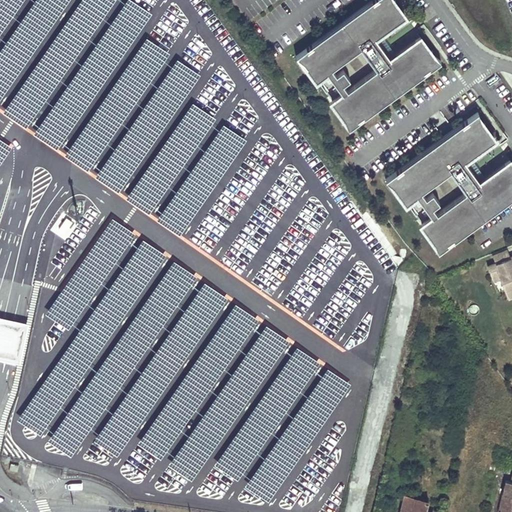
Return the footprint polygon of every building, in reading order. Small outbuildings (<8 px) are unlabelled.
[(0,97),(68,0),(33,0),(0,48),(0,97)] [(0,0),(0,33),(23,0),(0,0)] [(27,126),(115,0),(80,0),(3,110),(27,126)] [(57,147),(151,13),(132,0),(125,0),(34,131),(57,147)] [(340,95),(330,102),(343,120),(347,130),(440,61),(432,55),(420,37),(390,59),(374,37),(404,16),(392,0),(371,0),(294,57),(301,64),(314,81),(325,74),(340,95)] [(88,170),(169,53),(146,37),(64,154),(88,170)] [(119,191),(200,74),(177,58),(95,175),(119,191)] [(215,117),(191,101),(125,196),(149,212),(215,117)] [(477,112),(384,180),(391,187),(404,204),(415,197),(430,218),(420,226),(433,243),(436,253),(465,232),(511,197),(511,163),(509,160),(480,182),(464,161),(494,139),(481,121),(477,112)] [(246,139),(222,123),(157,218),(180,234),(246,139)] [(0,161),(11,145),(0,137),(0,161)] [(134,232),(110,216),(44,311),(68,327),(134,232)] [(42,435),(168,255),(144,238),(18,418),(42,435)] [(507,249),(492,255),(495,262),(510,256),(507,249)] [(511,294),(511,255),(510,256),(495,262),(487,266),(491,275),(498,272),(504,288),(508,297),(511,294)] [(72,457),(197,277),(173,260),(47,440),(72,457)] [(498,272),(491,275),(498,291),(504,288),(498,272)] [(227,297),(204,281),(94,438),(117,454),(227,297)] [(164,452),(258,318),(234,302),(140,436),(164,452)] [(24,323),(0,317),(0,351),(17,355),(24,323)] [(194,476),(288,341),(265,325),(171,460),(194,476)] [(238,480),(320,362),(297,346),(215,464),(238,480)] [(269,499),(350,382),(327,366),(245,483),(269,499)] [(506,480),(498,511),(500,511),(511,511),(511,475),(511,481),(506,480)] [(400,511),(425,511),(429,500),(405,494),(400,511)]
